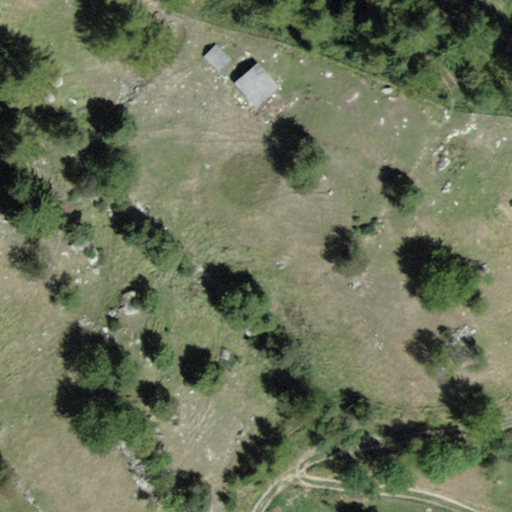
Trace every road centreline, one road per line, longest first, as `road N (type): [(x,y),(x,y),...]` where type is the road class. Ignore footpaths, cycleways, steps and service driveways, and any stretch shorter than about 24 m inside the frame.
road 1 (track): [(511,420),(442,447),(326,463),(285,484),(260,511)]
road 2 (track): [(295,478),(484,511)]
road 3 (track): [(384,0),(467,109)]
